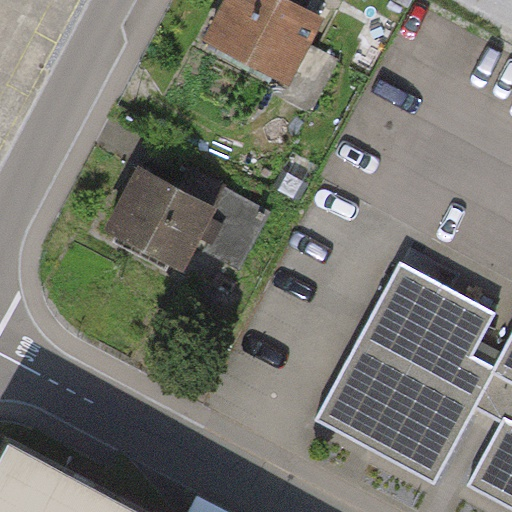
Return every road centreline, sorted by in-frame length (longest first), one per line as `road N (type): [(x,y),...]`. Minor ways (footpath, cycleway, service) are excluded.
road 1 (residential): [(0,353),(299,511)]
road 2 (residential): [(120,0),(16,191),(0,273)]
